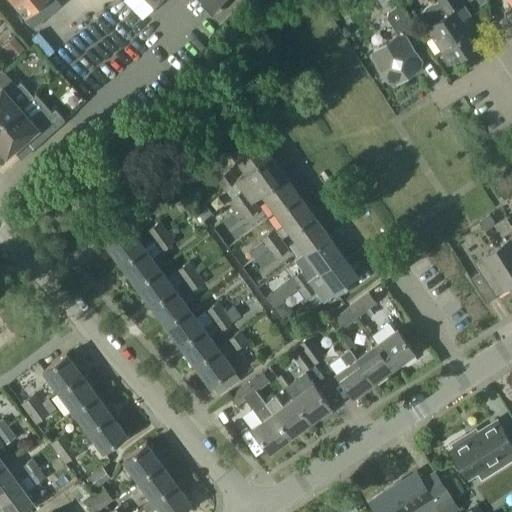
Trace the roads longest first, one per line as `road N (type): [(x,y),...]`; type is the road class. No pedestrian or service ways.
road 1 (residential): [(251,511),(0,224)]
road 2 (residential): [(257,511),(467,376)]
road 3 (residential): [(381,245),(467,376)]
